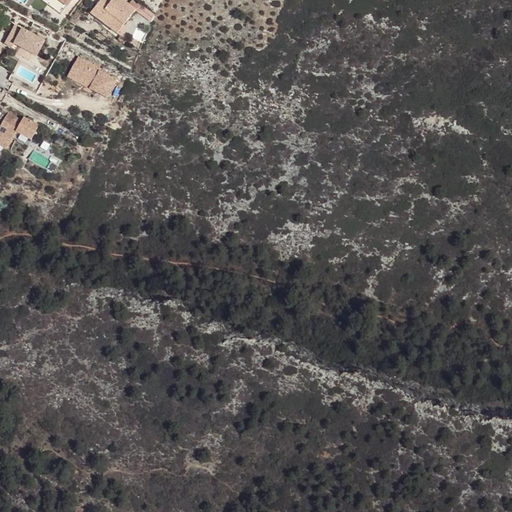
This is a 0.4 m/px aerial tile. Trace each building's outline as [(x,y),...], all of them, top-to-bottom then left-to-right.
[(41,0),(60,15),(68,5),(61,0),(41,0)] [(136,10),(122,0),(112,0),(111,3),(105,10),(98,4),(90,14),(118,34),(136,10)] [(111,3),(107,0),(100,0),(98,4),(105,10),(111,3)] [(22,29),(14,25),(4,44),(11,48),(13,44),(22,29)] [(43,41),(22,29),(13,44),(35,56),(43,41)] [(101,69),(78,57),(70,72),(93,84),(90,89),(107,99),(116,81),(100,72),(101,69)] [(93,84),(70,72),(67,77),(90,89),(93,84)] [(22,121),(7,113),(0,127),(0,142),(8,147),(16,132),(31,140),(38,126),(23,118),(22,121)]
